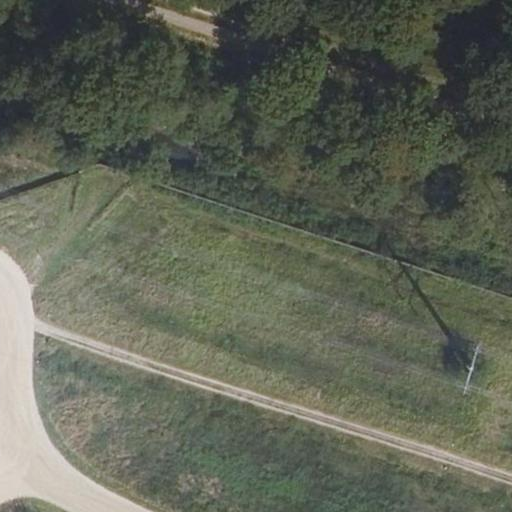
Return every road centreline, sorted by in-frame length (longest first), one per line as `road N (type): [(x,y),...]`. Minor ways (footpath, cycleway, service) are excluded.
road 1 (track): [(0,330),(31,332),(511,485)]
road 2 (track): [(95,511),(16,456),(0,406)]
